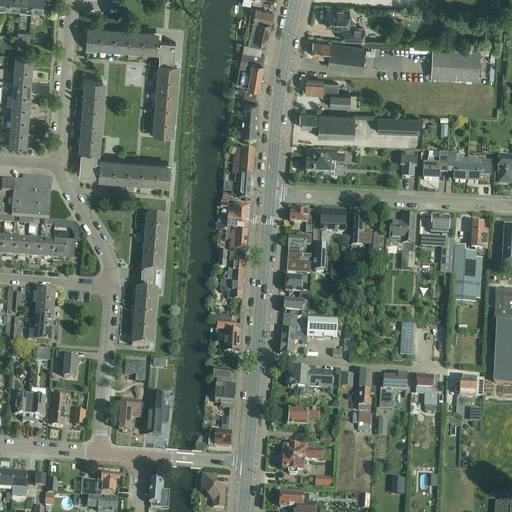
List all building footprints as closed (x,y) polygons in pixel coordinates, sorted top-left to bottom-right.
[(0,0),(0,9),(8,10),(8,0),(0,0)] [(8,0),(8,10),(20,11),(20,0),(8,0)] [(20,0),(20,11),(31,11),(31,0),(20,0)] [(31,0),(31,11),(43,12),(43,0),(31,0)] [(252,27),(248,45),(252,46),(261,48),(266,49),(267,45),(270,31),(272,23),(274,13),(255,9),(255,10),(253,19),(254,19),(252,27)] [(326,27),(341,28),(341,41),(364,42),(365,28),(355,27),(354,24),(354,21),(352,18),(348,18),(348,10),(327,9),(326,27)] [(441,15),(441,25),(455,26),(456,16),(441,15)] [(85,48),(100,49),(101,29),(87,28),(85,48)] [(101,29),(100,49),(113,50),(114,30),(101,29)] [(114,30),(113,50),(128,51),(129,31),(114,30)] [(129,31),(128,51),(143,52),(146,33),(129,31)] [(18,32),(18,41),(28,43),(29,33),(18,32)] [(146,33),(143,52),(157,54),(157,53),(159,53),(161,42),(162,34),(159,34),(146,33)] [(362,72),(364,54),(365,48),(313,41),(311,56),(327,58),(326,67),(362,72)] [(161,42),(159,53),(159,56),(159,63),(174,64),(176,43),(161,42)] [(243,49),(244,45),(244,44),(237,43),(236,50),(243,51),(243,49)] [(478,80),(480,55),(480,48),(432,46),(430,77),(478,80)] [(259,90),(265,56),(242,52),(236,86),(244,87),(244,86),(247,87),(247,88),(259,90)] [(15,57),(14,69),(32,71),(33,58),(15,57)] [(158,63),(156,77),(176,79),(177,66),(174,66),(174,64),(159,63),(158,63)] [(14,69),(13,83),(31,84),(32,71),(14,69)] [(156,77),(155,92),(175,94),(176,79),(156,77)] [(84,79),(83,94),(103,95),(104,81),(84,79)] [(349,108),(356,108),(357,95),(350,95),(350,94),(337,93),(337,84),(322,83),(322,81),(305,80),(305,85),(303,87),(303,91),(304,93),(320,94),(320,97),(329,98),(329,107),(349,108)] [(13,83),(12,95),(31,97),(31,84),(13,83)] [(245,91),(244,103),(255,103),(256,92),(245,91)] [(155,92),(154,105),(174,108),(175,94),(155,92)] [(83,94),(82,107),(102,109),(103,95),(83,94)] [(12,95),(11,108),(30,109),(31,97),(12,95)] [(243,103),(241,134),(256,135),(258,104),(255,103),(244,103),(243,103)] [(154,105),(153,120),(173,122),(174,108),(154,105)] [(82,107),(81,122),(100,124),(102,109),(82,107)] [(11,108),(10,121),(29,122),(30,109),(11,108)] [(353,140),(354,118),(378,119),(377,132),(419,134),(419,119),(378,117),(378,115),(355,114),(355,116),(299,113),(299,128),(318,129),(317,138),(353,140)] [(172,136),(173,122),(153,120),(152,134),(172,136)] [(10,121),(9,133),(28,134),(29,122),(10,121)] [(81,122),(79,136),(99,138),(100,124),(81,122)] [(27,146),(28,134),(9,133),(8,145),(27,146)] [(83,151),(97,152),(98,153),(99,138),(79,136),(78,151),(83,151)] [(254,152),(234,150),(231,175),(234,176),(234,184),(239,184),(238,199),(249,200),(251,177),(252,177),(254,152)] [(94,175),(98,175),(99,162),(96,162),(97,152),(83,151),(82,153),(81,153),(79,175),(94,176),(94,175)] [(311,154),(310,164),(306,164),(305,174),(330,175),(330,165),(335,165),(335,164),(343,164),(343,157),(335,157),(335,155),(320,154),(320,152),(313,151),(313,154),(311,154)] [(424,165),(423,180),(438,181),(439,181),(440,175),(447,175),(447,170),(448,154),(440,153),(428,152),(428,159),(427,166),(424,165)] [(400,153),(399,168),(402,168),(401,177),(414,178),(414,169),(416,169),(417,154),(400,153)] [(447,170),(447,175),(454,175),(453,182),(466,182),(466,174),(467,168),(467,161),(456,160),(456,154),(448,154),(447,170)] [(511,157),(498,156),(497,174),(498,174),(498,184),(511,185),(511,174),(511,157)] [(466,174),(466,182),(479,183),(479,176),(492,176),(492,161),(486,161),(485,161),(480,160),(479,160),(478,160),(467,160),(467,161),(467,168),(466,174)] [(99,162),(98,175),(98,181),(111,182),(114,162),(99,161),(99,162)] [(114,162),(111,182),(126,183),(128,163),(114,162)] [(128,163),(126,183),(141,184),(143,164),(128,163)] [(143,164),(141,184),(155,185),(156,165),(143,164)] [(156,165),(155,185),(169,186),(171,166),(156,165)] [(12,206),(11,215),(49,218),(51,191),(52,179),(28,178),(22,177),(22,181),(14,180),(2,179),(1,191),(13,191),(12,200),(8,200),(8,205),(12,206)] [(224,183),(223,192),(232,193),(232,183),(224,183)] [(228,206),(227,217),(248,219),(249,207),(233,205),(233,206),(228,206)] [(290,223),(306,224),(305,234),(312,234),(312,227),(311,227),(312,211),(307,211),(307,210),(292,209),(292,214),(290,214),(290,223)] [(321,210),(320,231),(344,232),(345,212),(321,210)] [(352,212),(350,247),(351,247),(351,256),(360,257),(361,254),(383,256),(384,243),(384,238),(378,238),(363,237),(364,213),(352,212)] [(145,216),(144,231),(164,232),(165,218),(145,216)] [(389,236),(388,241),(390,241),(401,242),(401,244),(402,244),(408,245),(407,254),(402,254),(401,254),(400,269),(414,270),(415,254),(412,254),(413,245),(415,245),(415,232),(416,217),(414,217),(403,216),(403,220),(400,219),(400,223),(389,222),(389,236)] [(247,231),(248,219),(227,217),(226,228),(232,229),(232,230),(247,231)] [(446,235),(447,235),(448,218),(431,217),(430,234),(446,235)] [(74,237),(74,241),(75,241),(76,241),(76,242),(82,243),(82,238),(74,223),(71,223),(70,230),(74,237)] [(471,224),(470,242),(470,249),(487,250),(488,231),(483,231),(483,224),(471,224)] [(511,225),(503,225),(501,268),(511,268),(511,225)] [(144,231),(143,245),(163,247),(164,233),(164,232),(144,231)] [(247,233),(226,231),(226,240),(230,240),(229,249),(246,251),(247,233)] [(285,274),(309,275),(310,256),(300,255),(300,250),(305,251),(306,246),(310,246),(311,236),(296,235),(296,238),(289,237),(288,249),(287,249),(285,274)] [(421,237),(420,247),(441,248),(440,274),(452,274),(453,249),(454,238),(445,238),(421,237)] [(2,238),(1,256),(13,257),(15,239),(2,238)] [(15,239),(13,257),(26,258),(27,240),(15,239)] [(27,240),(26,258),(39,259),(40,241),(27,240)] [(40,241),(39,259),(51,260),(53,242),(40,241)] [(53,242),(51,260),(65,261),(65,259),(74,259),(76,242),(76,241),(75,241),(74,241),(66,241),(66,243),(53,242)] [(143,245),(142,259),(162,261),(163,247),(143,245)] [(325,272),(327,247),(314,246),(313,271),(325,272)] [(455,246),(451,296),(479,298),(482,259),(474,259),(475,253),(465,252),(465,247),(455,246)] [(227,252),(218,252),(217,268),(226,268),(227,252)] [(229,253),(227,280),(243,281),(245,255),(229,253)] [(142,259),(141,274),(143,274),(160,275),(162,262),(162,261),(142,259)] [(331,272),(330,283),(344,283),(344,273),(331,272)] [(141,276),(140,289),(155,291),(161,291),(162,275),(160,275),(143,274),(143,276),(141,276)] [(299,294),(298,301),(304,302),(308,303),(309,294),(306,293),(307,278),(301,278),(286,276),(284,292),(299,294)] [(241,301),(243,281),(227,280),(227,281),(221,280),(220,287),(225,287),(225,293),(234,293),(233,300),(241,301)] [(136,289),(134,303),(154,305),(155,291),(140,289),(136,289)] [(511,290),(495,289),(493,320),(498,321),(495,383),(511,383),(511,290)] [(37,292),(36,305),(54,306),(55,293),(37,292)] [(284,301),(283,311),(290,312),(289,316),(290,316),(290,314),(298,315),(298,313),(301,313),(302,302),(298,302),(284,301)] [(133,317),(133,318),(153,319),(154,305),(134,303),(133,317)] [(36,305),(35,317),(53,318),(54,306),(36,305)] [(215,322),(231,323),(231,316),(215,314),(215,322)] [(281,331),(279,355),(293,356),(294,341),(301,341),(301,346),(306,346),(307,338),(308,318),(307,317),(301,317),(298,317),(290,316),(289,316),(283,315),(281,331)] [(35,317),(34,330),(52,331),(53,318),(35,317)] [(132,331),(132,332),(152,334),(152,332),(153,319),(133,318),(132,331)] [(308,318),(307,338),(336,340),(337,319),(308,318)] [(222,338),(224,340),(223,352),(238,353),(239,331),(236,331),(237,325),(217,324),(216,328),(225,329),(224,333),(223,334),(222,338)] [(401,325),(400,341),(413,342),(413,325),(401,325)] [(13,338),(17,338),(21,339),(22,329),(18,328),(14,328),(13,338)] [(51,344),(52,331),(34,330),(33,343),(51,344)] [(132,332),(131,346),(151,348),(152,334),(132,332)] [(400,341),(400,356),(412,356),(412,354),(413,342),(400,341)] [(20,346),(13,346),(12,359),(19,359),(20,346)] [(64,360),(62,378),(76,379),(78,359),(72,358),(73,353),(59,352),(58,360),(64,360)] [(125,362),(124,374),(138,375),(137,382),(145,383),(146,364),(125,362)] [(215,404),(230,405),(232,405),(233,401),(233,395),(233,388),(228,388),(230,371),(214,370),(213,379),(216,379),(216,387),(215,404)] [(332,373),(291,370),(290,378),(288,380),(288,385),(290,387),(289,389),(299,390),(299,397),(307,397),(308,390),(307,390),(307,388),(331,390),(332,373)] [(359,372),(358,389),(370,390),(370,395),(375,395),(375,388),(370,387),(371,372),(359,372)] [(352,388),(353,375),(341,374),(340,387),(352,388)] [(405,392),(406,374),(394,374),(394,378),(383,378),(382,390),(381,390),(380,409),(391,410),(392,391),(405,392)] [(415,389),(415,395),(424,395),(423,406),(424,406),(424,411),(435,411),(435,407),(436,407),(437,395),(432,395),(432,390),(433,377),(415,377),(415,389)] [(475,380),(475,379),(461,378),(460,379),(459,396),(474,397),(475,392),(482,392),(483,381),(475,380)] [(370,395),(370,390),(358,389),(357,411),(370,411),(371,400),(369,400),(370,395)] [(54,397),(51,426),(62,427),(65,398),(66,393),(58,392),(57,397),(55,397),(54,397)] [(149,401),(146,435),(159,436),(161,423),(168,424),(169,407),(162,407),(163,395),(150,394),(149,401)] [(22,422),(29,423),(31,397),(15,395),(14,415),(22,416),(22,422)] [(31,397),(29,423),(34,423),(35,417),(44,418),(45,398),(31,397)] [(120,407),(119,414),(118,431),(122,431),(122,432),(125,432),(127,432),(130,433),(131,418),(142,419),(143,404),(126,403),(125,408),(120,407)] [(286,424),(286,426),(306,427),(307,420),(318,421),(319,410),(306,409),(306,411),(288,409),(287,418),(286,418),(285,420),(284,423),(286,424)] [(470,409),(470,422),(480,422),(481,409),(470,409)] [(74,410),(73,424),(84,425),(86,411),(74,410)] [(352,424),(357,424),(357,431),(369,432),(370,415),(352,414),(352,424)] [(386,436),(387,419),(378,419),(377,436),(386,436)] [(230,448),(231,432),(215,431),(214,432),(208,432),(207,447),(215,447),(230,448)] [(284,447),(283,462),(282,463),(282,467),(282,468),(282,471),(287,472),(287,474),(289,476),(295,476),(296,475),(297,472),(302,472),(302,460),(321,461),(322,446),(301,445),(301,448),(284,447)] [(0,488),(12,490),(14,473),(0,471),(0,488)] [(14,473),(12,490),(26,491),(27,474),(14,473)] [(36,474),(35,486),(45,486),(46,475),(36,474)] [(82,481),(81,496),(92,497),(100,497),(101,493),(115,494),(116,485),(119,486),(120,476),(102,475),(97,474),(97,482),(82,481)] [(216,476),(202,475),(201,488),(213,502),(213,508),(224,509),(224,503),(225,487),(219,486),(216,483),(216,476)] [(332,477),(315,476),(315,485),(332,486),(332,477)] [(59,480),(48,479),(46,493),(57,494),(59,480)] [(404,479),(392,479),(391,493),(404,494),(404,479)] [(150,480),(149,504),(151,504),(150,508),(168,509),(170,491),(161,491),(161,481),(150,480)] [(46,494),(44,505),(53,506),(54,495),(46,494)] [(279,506),(279,508),(294,509),(293,511),(314,511),(315,505),(308,504),(308,496),(302,495),(280,494),(280,500),(278,501),(278,504),(279,506)] [(73,505),(87,506),(87,507),(97,508),(96,511),(117,511),(118,501),(95,499),(95,500),(78,498),(78,496),(74,495),(74,498),(73,505)] [(362,495),(361,509),(369,510),(370,496),(362,495)] [(511,511),(511,503),(494,502),(493,511),(511,511)]
